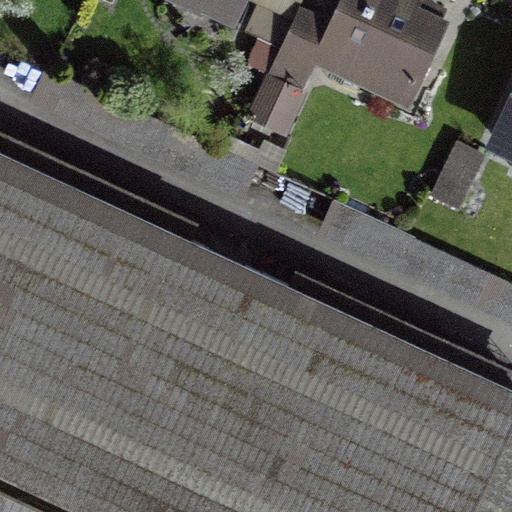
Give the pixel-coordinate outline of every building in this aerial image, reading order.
[(255,0),(190,0),(243,25),(255,0)] [(459,16),(426,0),(345,0),(336,19),(303,3),(268,74),(304,91),(317,63),(414,110),(459,16)] [(45,71),(33,97),(242,195),(254,169),(45,71)] [(469,511),(511,424),(511,392),(0,147),(0,468),(91,511),(469,511)] [(511,289),(333,206),(321,232),(511,321),(511,289)] [(0,511),(33,511),(0,497),(0,511)]
